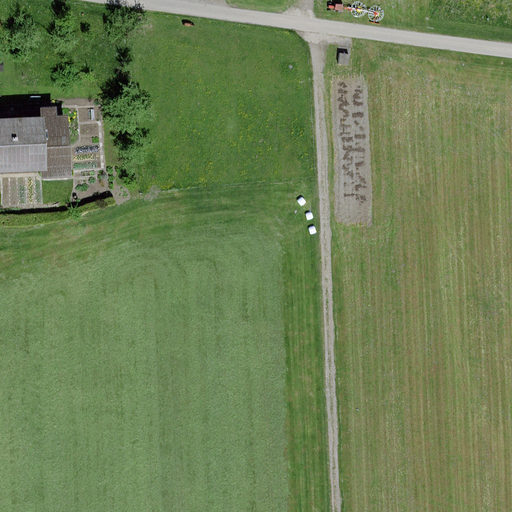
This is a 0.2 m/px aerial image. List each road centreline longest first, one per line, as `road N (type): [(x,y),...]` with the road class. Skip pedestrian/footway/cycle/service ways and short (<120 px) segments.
road 1 (track): [(312,0),(335,511)]
road 2 (track): [(103,0),(511,53)]
